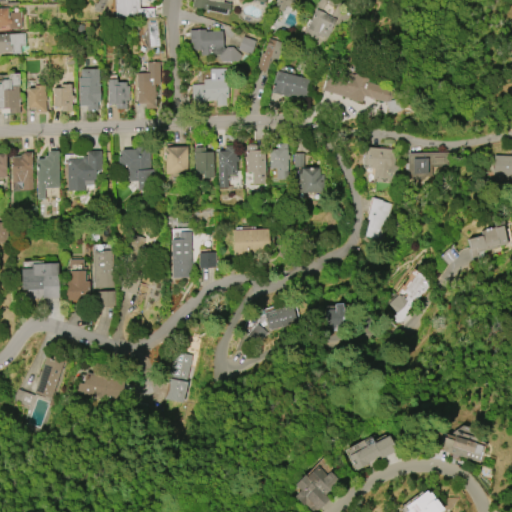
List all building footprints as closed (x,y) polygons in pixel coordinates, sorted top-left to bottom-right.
[(115,16),(113,0),(138,0),(139,8),(152,8),(153,17),(137,18),(137,15),(115,16)] [(191,7),(192,0),(221,0),(221,2),(230,4),(228,15),(191,7)] [(342,4),(332,0),(318,0),(304,31),(325,41),(342,4)] [(0,8),(7,8),(8,18),(9,17),(9,12),(21,11),(22,28),(9,29),(8,26),(0,26),(0,8)] [(218,55),(200,56),(199,50),(191,50),(191,43),(189,43),(188,30),(204,29),(204,32),(221,31),(222,47),(224,49),(225,49),(225,47),(232,47),(241,56),(238,61),(221,62),(217,56),(218,55)] [(0,34),(24,33),(25,45),(19,45),(20,53),(10,53),(10,52),(1,52),(1,54),(0,54),(0,34)] [(250,54),(237,50),(242,36),(255,41),(250,54)] [(256,68),(261,52),(263,53),(268,37),(282,42),(277,59),(269,57),(265,71),(256,68)] [(137,104),(136,73),(146,72),(146,62),(159,62),(160,84),(154,84),(154,92),(157,92),(157,97),(155,97),(155,103),(137,104)] [(209,68),(226,67),(228,97),(225,97),(226,105),(216,105),(216,100),(192,102),(191,84),(203,84),(203,79),(210,79),(209,68)] [(78,105),(77,77),(80,77),(79,69),(98,68),(99,85),(100,85),(100,101),(96,101),(97,110),(86,111),(86,105),(78,105)] [(275,70),(310,80),(309,82),(312,83),(308,99),(289,94),(288,97),(269,92),(275,70)] [(0,80),(7,79),(7,77),(9,74),(18,73),(19,84),(18,86),(18,97),(21,97),(21,102),(18,102),(19,112),(0,113),(0,80)] [(322,91),(361,102),(363,96),(386,103),(391,87),(349,75),(347,81),(326,76),(322,91)] [(108,104),(107,79),(116,79),(117,82),(125,82),(125,85),(127,85),(128,102),(126,102),(126,109),(116,109),(115,104),(108,104)] [(27,107),(26,88),(33,88),(33,85),(44,84),(45,95),(46,95),(46,100),(45,100),(46,112),(35,113),(35,107),(27,107)] [(53,107),(52,88),(59,88),(59,85),(70,85),(71,95),(73,95),(73,100),(71,100),(71,112),(60,112),(60,107),(53,107)] [(212,152),(213,178),(204,178),(203,170),(194,171),(194,164),(192,164),(191,158),(194,158),(193,144),(202,143),(203,147),(204,147),(204,152),(212,152)] [(269,168),(268,149),(275,149),(275,144),(286,143),(288,179),(276,179),(276,168),(269,168)] [(216,151),(223,151),(223,146),(234,145),(235,174),(227,175),(227,187),(218,188),(216,151)] [(264,150),(265,184),(253,185),(252,173),(246,173),(245,145),(255,145),(256,151),(264,150)] [(165,173),(164,147),(186,146),(187,173),(165,173)] [(363,147),(395,150),(393,170),(391,170),(391,183),(372,181),(373,168),(362,167),(363,147)] [(137,181),(137,190),(152,189),(151,149),(118,149),(119,173),(124,173),(124,182),(137,181)] [(36,200),(35,159),(43,159),(43,156),(46,156),(46,151),(57,151),(58,187),(44,188),(44,200),(36,200)] [(100,151),(101,170),(95,170),(95,180),(93,180),(93,185),(84,185),(84,190),(67,190),(66,159),(81,159),(81,156),(86,156),(86,151),(100,151)] [(31,152),(32,190),(22,190),(22,188),(19,189),(19,182),(11,182),(10,157),(23,156),(22,153),(31,152)] [(406,153),(448,152),(449,167),(432,167),(432,179),(407,179),(406,153)] [(293,168),(293,153),(303,153),(303,168),(293,168)] [(493,155),(511,155),(511,177),(492,177),(493,155)] [(322,168),(301,168),(302,193),(322,192),(322,168)] [(363,236),(384,242),(393,203),(372,198),(363,236)] [(498,248),(470,255),(466,239),(481,236),(479,231),(501,225),(507,244),(497,247),(498,248)] [(231,230),(267,229),(268,253),(232,254),(231,230)] [(190,232),(191,277),(171,278),(170,239),(178,239),(178,232),(190,232)] [(145,238),(132,235),(128,251),(141,254),(145,238)] [(97,307),(97,292),(94,292),(92,251),(112,250),(115,306),(97,307)] [(198,268),(197,252),(214,251),(215,267),(198,268)] [(30,264),(57,263),(58,298),(42,299),(42,289),(20,289),(20,269),(30,268),(30,264)] [(431,282),(413,269),(386,308),(404,320),(431,282)] [(89,299),(65,300),(64,281),(68,281),(68,271),(84,270),(85,281),(89,281),(89,299)] [(140,275),(125,270),(120,291),(134,295),(140,275)] [(343,323),(343,304),(324,304),(324,323),(343,323)] [(263,313),(292,305),(297,323),(270,330),(268,335),(266,333),(255,345),(251,356),(235,350),(242,330),(247,334),(256,324),(265,319),(263,313)] [(164,399),(173,351),(192,355),(183,402),(164,399)] [(33,392),(44,357),(50,359),(51,356),(63,359),(52,398),(33,392)] [(85,372),(125,379),(121,400),(76,393),(78,383),(83,383),(85,372)] [(435,448),(476,463),(483,442),(455,432),(454,438),(441,433),(435,448)] [(355,470),(347,456),(365,446),(362,442),(370,438),(373,443),(387,435),(395,450),(379,459),(378,456),(366,463),(366,464),(355,470)] [(328,499),(314,511),(312,511),(304,504),(302,506),(293,497),(300,490),(294,484),(304,475),(305,476),(317,465),(326,475),(329,471),(339,481),(324,495),(328,499)] [(425,491),(427,494),(428,492),(441,509),(437,511),(404,511),(407,510),(404,506),(425,491)]
